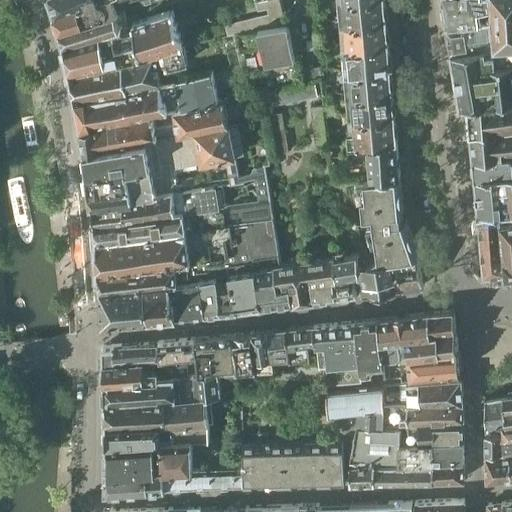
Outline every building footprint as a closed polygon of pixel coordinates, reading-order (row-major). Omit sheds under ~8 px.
[(92,0),(21,0),(20,1),(28,23),(54,14),(54,13),(92,0)] [(122,0),(92,0),(54,13),(54,14),(28,23),(33,37),(60,30),(60,29),(118,9),(122,7),(122,8),(125,7),(122,0)] [(70,70),(42,77),(48,104),(76,98),(159,77),(160,82),(205,71),(203,66),(239,57),(241,65),(295,55),(288,23),(286,23),(280,0),(260,0),(255,1),(258,10),(267,8),(268,13),(225,24),(228,34),(183,43),(71,71),(70,70)] [(344,0),(346,21),(386,17),(386,16),(386,8),(385,8),(384,0),(344,0)] [(450,41),(452,50),(486,45),(496,42),(493,0),(443,0),(446,17),(443,18),(444,26),(448,25),(450,41)] [(511,0),(493,0),(496,42),(486,45),(487,53),(494,52),(495,61),(511,58),(511,0)] [(33,37),(36,51),(64,43),(119,27),(118,22),(126,20),(122,8),(122,7),(118,9),(60,29),(60,30),(33,37)] [(36,51),(42,77),(70,70),(71,71),(183,43),(173,10),(119,27),(64,43),(36,51)] [(346,21),(348,45),(388,41),(388,40),(389,40),(388,31),(387,31),(386,17),(346,21)] [(350,68),(390,65),(391,65),(390,56),(389,56),(388,41),(348,45),(350,68)] [(467,104),(468,103),(511,96),(511,58),(495,61),(494,52),(487,53),(486,45),(452,50),(453,54),(454,60),(453,61),(454,64),(455,70),(456,72),(455,72),(455,75),(456,74),(457,83),(457,85),(458,85),(458,87),(459,92),(459,96),(460,96),(461,101),(461,104),(462,104),(467,103),(467,104)] [(299,64),(302,77),(321,71),(317,60),(299,64)] [(350,72),(352,92),(392,89),(393,89),(392,80),(391,80),(390,65),(350,68),(350,72)] [(48,104),(52,132),(81,126),(152,113),(173,109),(219,100),(213,69),(205,71),(160,82),(159,77),(76,98),(48,104)] [(267,87),(269,99),(317,90),(315,77),(267,87)] [(352,97),(354,116),(394,113),(394,112),(395,112),(394,103),(393,103),(392,89),(352,92),(352,97)] [(511,96),(468,103),(471,131),(511,125),(511,96)] [(52,132),(56,154),(84,149),(85,150),(192,129),(207,126),(229,122),(224,99),(219,100),(173,109),(175,122),(154,124),(152,113),(81,126),(52,132)] [(309,101),(314,139),(327,137),(322,99),(309,101)] [(268,108),(275,146),(286,144),(280,106),(268,108)] [(349,138),(366,137),(396,136),(397,136),(396,127),(395,127),(394,113),(354,116),(355,129),(347,129),(349,138)] [(87,168),(87,170),(125,164),(128,182),(130,191),(178,183),(176,166),(200,162),(201,163),(207,161),(225,158),(234,156),(234,155),(235,155),(246,152),(239,120),(229,122),(207,126),(192,129),(85,150),(85,152),(85,157),(86,163),(87,165),(87,168)] [(472,143),(473,157),(511,152),(511,125),(471,131),(472,143)] [(372,214),(400,211),(403,211),(396,136),(366,137),(369,163),(370,163),(371,174),(364,174),(366,191),(361,192),(363,215),(372,214)] [(60,175),(87,170),(87,168),(87,165),(86,163),(85,157),(85,152),(85,150),(84,149),(56,154),(60,175)] [(511,171),(511,152),(473,157),(474,161),(471,163),(471,171),(475,173),(475,177),(511,171)] [(91,198),(92,201),(92,203),(174,191),(174,190),(181,190),(220,184),(244,180),(244,179),(255,176),(266,173),(265,164),(253,166),(250,172),(238,174),(234,156),(225,158),(229,179),(208,181),(208,180),(184,185),(178,184),(178,183),(130,191),(91,198)] [(60,175),(63,190),(89,186),(90,189),(128,182),(125,164),(87,170),(60,175)] [(499,210),(511,208),(511,171),(475,177),(478,212),(479,212),(499,210)] [(92,203),(92,201),(65,206),(67,226),(95,221),(203,204),(207,222),(273,213),(271,198),(266,173),(255,176),(259,199),(224,204),(220,184),(181,190),(183,190),(185,202),(175,203),(174,191),(92,203)] [(63,190),(65,206),(92,201),(91,198),(130,191),(128,182),(90,189),(89,186),(63,190)] [(67,226),(69,244),(97,242),(97,241),(186,226),(185,225),(207,222),(203,204),(95,221),(67,226)] [(511,208),(499,210),(507,271),(511,270),(511,208)] [(499,210),(479,212),(484,267),(484,275),(507,271),(499,210)] [(372,214),(378,255),(379,258),(398,256),(417,253),(417,252),(406,219),(405,219),(401,220),(400,211),(372,214)] [(69,244),(72,273),(99,270),(99,271),(190,257),(194,280),(199,280),(216,278),(240,275),(242,285),(237,286),(241,308),(260,305),(254,257),(280,253),(273,213),(207,222),(185,225),(186,226),(97,241),(97,242),(69,244)] [(309,258),(314,297),(335,295),(333,276),(355,272),(357,292),(403,286),(398,256),(379,258),(378,255),(376,256),(370,260),(360,261),(358,251),(309,258)] [(281,262),(280,253),(254,257),(260,305),(281,303),(292,301),(290,283),(278,285),(276,264),(281,264),(281,262)] [(398,256),(403,286),(403,287),(405,287),(404,286),(422,284),(424,284),(424,282),(418,253),(417,253),(398,256)] [(194,280),(190,257),(99,271),(99,270),(72,273),(73,291),(100,289),(100,288),(144,283),(170,280),(177,279),(177,282),(194,280)] [(309,258),(281,262),(281,264),(276,264),(278,285),(290,283),(292,301),(314,297),(309,258)] [(333,276),(335,295),(357,292),(355,272),(333,276)] [(240,275),(216,278),(221,311),(237,309),(241,308),(237,286),(242,285),(240,275)] [(216,278),(199,280),(205,312),(221,311),(216,278)] [(199,280),(194,280),(177,282),(177,279),(170,280),(175,315),(205,312),(199,280)] [(170,280),(144,283),(147,318),(175,315),(170,280)] [(100,289),(73,291),(75,323),(102,323),(102,322),(130,319),(147,318),(144,283),(100,288),(100,289)] [(404,315),(377,318),(380,338),(456,329),(454,309),(428,312),(404,315)] [(358,356),(359,368),(383,366),(382,359),(380,338),(377,318),(357,321),(359,341),(357,341),(358,356)] [(326,383),(326,385),(340,383),(360,381),(359,368),(358,356),(357,341),(359,341),(357,321),(313,325),(315,342),(316,344),(325,342),(328,363),(322,364),(324,373),(325,377),(325,381),(326,383)] [(285,328),(290,356),(290,359),(311,357),(309,343),(315,342),(313,325),(298,327),(285,328)] [(267,330),(272,357),(290,356),(285,328),(267,330)] [(63,337),(64,365),(73,364),(86,363),(88,329),(76,329),(64,337),(63,337)] [(380,338),(382,359),(400,357),(458,348),(456,329),(380,338)] [(252,332),(258,368),(274,366),(272,357),(267,330),(252,332)] [(234,334),(238,369),(256,368),(256,370),(258,370),(258,368),(252,332),(234,334)] [(214,336),(220,371),(238,369),(234,334),(227,334),(227,335),(219,335),(220,339),(215,339),(215,336),(214,336)] [(192,373),(217,371),(220,371),(214,336),(214,339),(209,340),(209,336),(202,337),(190,338),(191,352),(196,351),(199,372),(192,372),(192,373)] [(73,364),(73,382),(104,381),(188,374),(187,361),(191,360),(191,352),(190,338),(158,341),(158,342),(160,355),(104,361),(86,363),(73,364)] [(103,345),(104,361),(160,355),(158,342),(130,344),(114,344),(111,345),(106,346),(106,345),(103,345)] [(0,371),(9,371),(7,343),(0,343),(0,371)] [(458,348),(400,357),(402,377),(460,371),(458,348)] [(73,382),(72,401),(105,399),(105,400),(207,395),(221,394),(217,371),(192,373),(188,374),(104,381),(73,382)] [(461,376),(399,382),(400,407),(463,401),(461,376)] [(331,438),(324,439),(326,481),(335,481),(336,481),(346,481),(345,449),(348,449),(352,449),(352,451),(350,463),(350,481),(374,480),(374,460),(392,462),(403,461),(403,441),(404,423),(385,423),(385,408),(383,386),(341,391),(340,383),(326,385),(329,414),(331,414),(331,417),(331,421),(331,431),(331,435),(331,438)] [(241,392),(242,399),(246,399),(250,398),(256,398),(259,397),(258,390),(241,392)] [(500,395),(499,395),(502,410),(505,410),(511,408),(511,392),(500,394),(500,395)] [(72,401),(72,426),(106,425),(106,424),(170,422),(207,418),(208,418),(207,395),(105,400),(105,399),(72,401)] [(485,397),(485,413),(502,410),(499,395),(485,397)] [(463,401),(400,407),(385,408),(385,423),(404,423),(463,418),(463,401)] [(233,405),(234,429),(243,429),(243,423),(242,414),(242,411),(242,404),(233,405)] [(485,413),(485,426),(507,423),(505,410),(502,410),(485,413)] [(72,426),(72,443),(107,442),(161,440),(190,438),(208,437),(208,421),(209,421),(209,418),(208,418),(207,418),(170,422),(106,424),(106,425),(72,426)] [(404,423),(403,441),(463,437),(464,437),(463,418),(404,423)] [(485,426),(486,433),(495,432),(495,429),(500,428),(500,431),(505,431),(506,437),(511,436),(511,422),(507,423),(485,426)] [(486,453),(507,450),(506,437),(505,431),(500,431),(500,428),(495,429),(495,432),(486,433),(486,453)] [(306,482),(303,431),(299,431),(299,439),(284,440),(285,483),(306,482)] [(308,431),(303,431),(306,482),(326,481),(324,439),(308,439),(308,431)] [(265,483),(263,432),(259,432),(259,441),(243,441),(244,466),(239,466),(236,466),(237,484),(240,484),(243,484),(265,483)] [(268,432),(263,432),(265,483),(285,483),(284,440),(268,440),(268,432)] [(403,441),(403,461),(433,460),(433,458),(464,457),(463,437),(403,441)] [(107,442),(72,443),(71,475),(105,471),(163,470),(188,469),(191,468),(191,465),(162,467),(161,440),(107,442)] [(199,468),(191,468),(188,469),(189,487),(237,484),(236,466),(231,466),(230,447),(218,448),(219,451),(210,452),(211,457),(198,457),(199,468)] [(511,474),(507,450),(486,453),(487,479),(511,475),(511,474)] [(433,458),(433,460),(434,479),(456,478),(464,478),(464,457),(433,458)] [(374,460),(374,480),(386,480),(387,480),(398,480),(398,479),(399,478),(400,479),(402,480),(403,461),(392,462),(374,460)] [(433,460),(403,461),(402,480),(403,480),(404,480),(421,479),(421,480),(423,480),(423,479),(434,479),(433,460)] [(188,469),(163,470),(164,488),(189,487),(188,469)] [(105,502),(105,492),(107,492),(164,488),(163,470),(105,471),(71,475),(71,503),(105,502)] [(437,511),(464,511),(464,498),(437,500),(437,511)] [(412,511),(413,500),(380,501),(366,502),(349,503),(318,504),(318,511),(412,511)] [(415,500),(414,511),(437,511),(437,500),(415,500)] [(511,511),(511,500),(503,501),(504,511),(511,511)] [(504,511),(503,501),(488,503),(488,511),(504,511)] [(71,503),(70,511),(194,511),(194,507),(169,507),(113,510),(113,502),(105,502),(71,503)]
